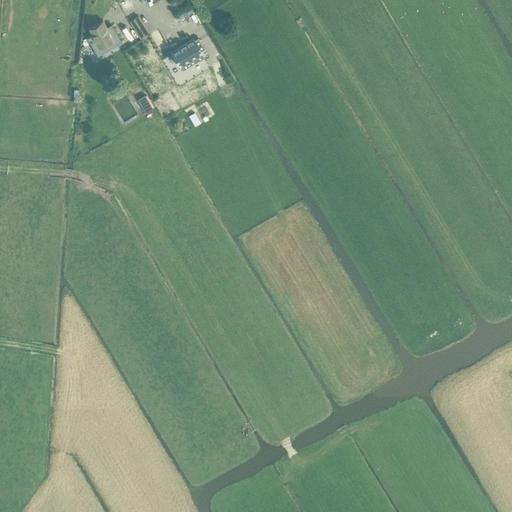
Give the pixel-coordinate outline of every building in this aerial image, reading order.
[(138,16),(129,21),(139,38),(148,33),(138,16)] [(102,20),(88,29),(92,36),(88,38),(98,55),(120,42),(121,43),(121,42),(111,25),(110,25),(107,28),(102,20)] [(193,39),(171,52),(172,53),(171,54),(178,65),(179,64),(182,70),(204,57),(200,51),(205,49),(198,38),(194,40),(193,39)] [(148,102),(141,107),(145,113),(152,109),(148,102)] [(194,113),(189,116),(195,126),(200,123),(194,113)]
